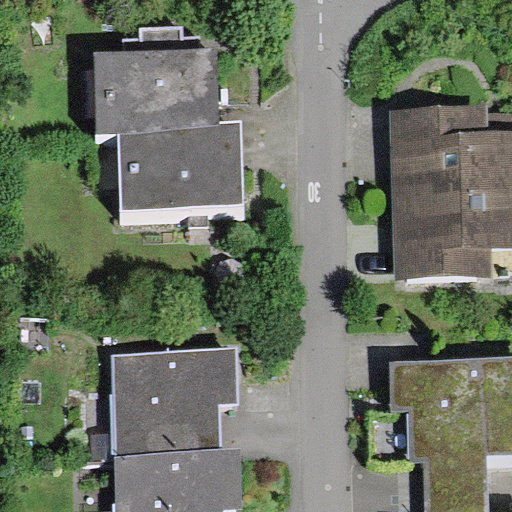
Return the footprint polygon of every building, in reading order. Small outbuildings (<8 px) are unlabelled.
[(142,33),(142,58),(161,58),(183,58),(183,32),(142,33)] [(97,146),(119,146),(119,139),(220,136),(218,57),(183,58),(161,58),(142,58),(95,60),(97,146)] [(391,115),(392,146),(490,142),(488,111),(391,115)] [(220,136),(119,139),(119,146),(121,221),(190,219),(198,219),(209,219),(245,218),(243,136),(220,136)] [(511,254),(511,141),(490,142),(392,146),(393,173),(396,285),(493,282),(493,255),(511,254)] [(198,219),(190,219),(190,231),(209,231),(209,219),(198,219)] [(110,360),(113,462),(222,459),(220,424),(220,414),(239,413),(237,356),(110,360)] [(511,366),(391,369),(392,414),(409,414),(411,464),(427,463),(487,462),(511,461),(511,366)] [(113,462),(115,511),(243,511),(242,458),(222,459),(113,462)] [(488,511),(487,462),(427,463),(428,511),(488,511)]
